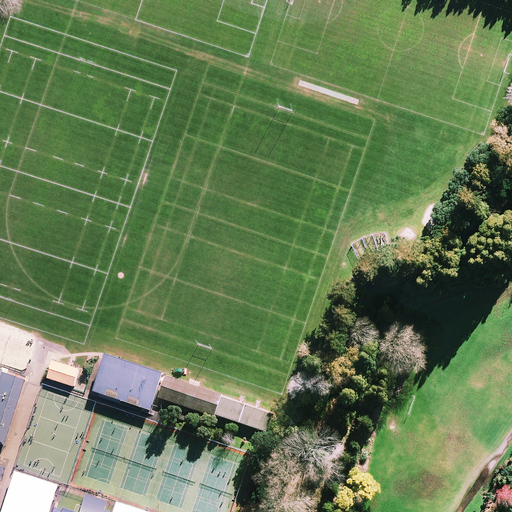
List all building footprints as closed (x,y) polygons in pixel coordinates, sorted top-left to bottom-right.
[(139,29),(132,26),(129,34),(136,37),(139,29)] [(160,371),(101,351),(91,381),(150,401),(160,371)] [(79,369),(53,361),(48,380),(73,387),(79,369)] [(0,417),(15,373),(0,368),(0,417)] [(222,395),(166,376),(158,397),(214,416),(215,414),(267,432),(273,414),(221,396),(222,395)] [(0,486),(9,460),(0,456),(0,486)] [(87,511),(54,501),(50,511),(87,511)]
